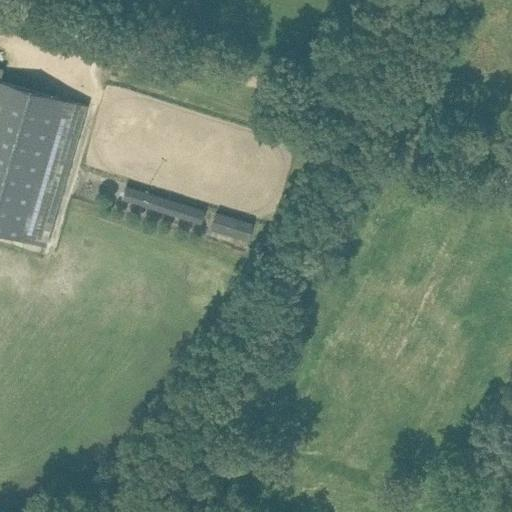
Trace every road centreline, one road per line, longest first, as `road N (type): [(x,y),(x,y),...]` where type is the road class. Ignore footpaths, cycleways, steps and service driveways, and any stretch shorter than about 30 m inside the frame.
road 1 (track): [(335,85),(356,98),(371,130),(368,150),(225,395),(137,511)]
road 2 (track): [(0,1),(217,72),(335,85)]
